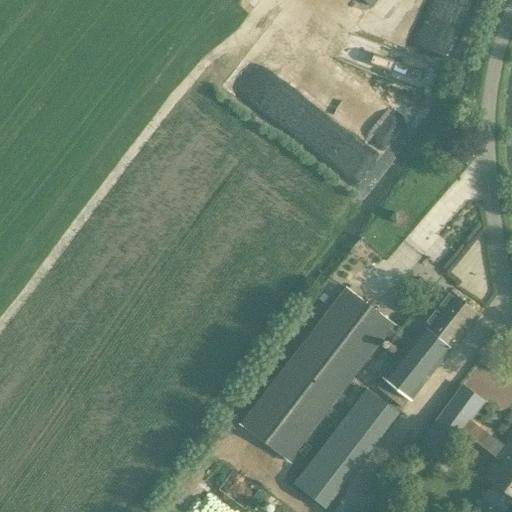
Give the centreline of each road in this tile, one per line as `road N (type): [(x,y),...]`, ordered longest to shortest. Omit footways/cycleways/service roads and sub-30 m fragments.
road 1 (track): [(0,308),(239,0)]
road 2 (unclassified): [(511,302),(491,204),(488,126),(499,49),(511,19)]
